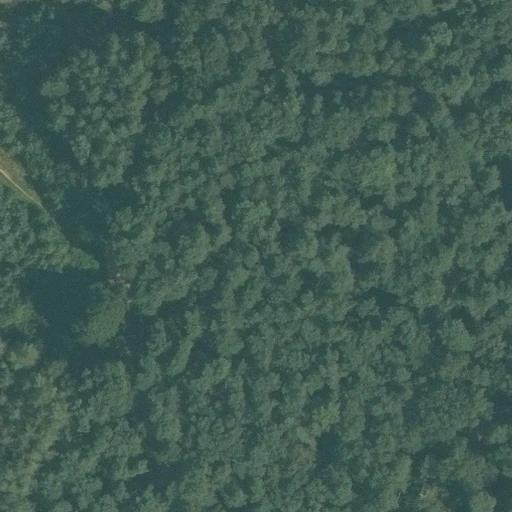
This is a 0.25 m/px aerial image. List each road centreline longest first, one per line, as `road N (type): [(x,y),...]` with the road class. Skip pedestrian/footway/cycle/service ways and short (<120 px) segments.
road 1 (track): [(94,253),(196,0)]
road 2 (track): [(107,279),(125,338),(127,387),(180,511)]
